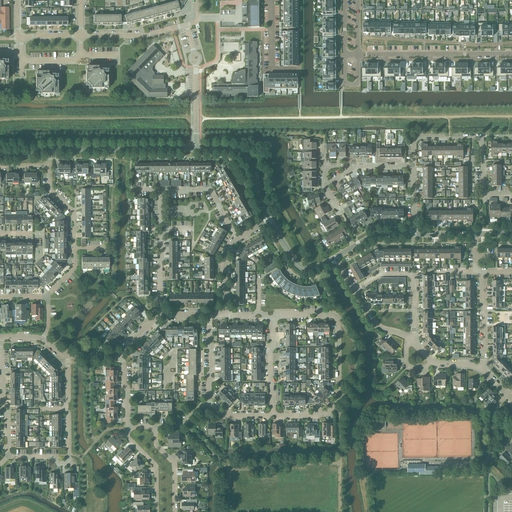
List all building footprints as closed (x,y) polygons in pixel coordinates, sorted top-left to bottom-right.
[(8,7),(1,7),(0,0),(0,23),(1,24),(1,30),(9,30),(8,7)] [(180,11),(186,0),(176,0),(177,1),(124,16),(121,16),(121,15),(93,15),(93,25),(127,25),(180,11)] [(258,0),(247,0),(248,27),(259,27),(258,0)] [(283,0),(283,23),(279,23),(279,29),(298,29),(297,0),(283,0)] [(335,12),(335,5),(322,5),(322,9),(325,9),(325,15),(333,15),(332,12),(335,12)] [(336,26),(336,20),(333,20),(333,16),(326,16),(326,26),(336,26)] [(487,23),(477,23),(477,32),(481,32),(481,36),(487,36),(487,26),(487,23)] [(487,26),(487,36),(493,36),(493,32),(496,32),(496,24),(492,24),(492,26),(487,26)] [(502,24),(498,24),(499,32),(502,32),(502,36),(508,36),(508,26),(507,26),(502,26),(502,24)] [(336,33),(336,26),(326,26),(326,36),(333,36),(333,33),(336,33)] [(298,66),(298,32),(279,32),(280,38),(283,38),(283,66),(298,66)] [(336,48),(336,41),(333,41),(333,38),(326,38),(326,48),(336,48)] [(215,84),(213,84),(213,96),(220,96),(220,97),(230,97),(230,96),(235,96),(235,95),(241,95),(241,96),(247,96),(247,97),(258,97),(258,86),(257,86),(257,80),(256,80),(256,74),(257,74),(257,68),(256,68),(256,65),(257,65),(257,54),(256,54),(256,48),(257,48),(257,42),(254,42),(248,42),(248,44),(245,44),(245,63),(245,70),(242,70),(240,71),(237,72),(237,73),(236,72),(235,72),(234,73),(233,74),(233,75),(234,76),(233,76),(232,79),(232,81),(231,84),(225,84),(215,84)] [(164,84),(164,80),(164,75),(154,75),(154,73),(154,72),(150,72),(149,71),(163,56),(153,45),(128,71),(134,77),(132,78),(132,79),(135,82),(134,84),(148,98),(167,97),(167,89),(165,89),(165,86),(165,84),(164,84)] [(336,54),(336,48),(326,48),(326,54),(322,54),(322,58),(333,58),(333,54),(336,54)] [(336,69),(336,62),(333,62),(333,59),(326,59),(326,69),(336,69)] [(365,68),(362,68),(362,77),(371,77),(371,64),(365,64),(365,68)] [(377,64),(371,64),(371,77),(381,77),(381,68),(377,68),(377,64)] [(387,68),(384,68),(384,77),(394,77),(394,64),(387,64),(387,68)] [(400,64),(394,64),(394,77),(403,77),(403,68),(400,68),(400,64)] [(410,68),(407,68),(407,77),(416,77),(416,64),(410,64),(410,68)] [(422,64),(416,64),(416,77),(426,77),(426,68),(422,68),(422,64)] [(432,68),(429,68),(429,77),(439,77),(439,64),(432,64),(432,68)] [(445,64),(439,64),(439,77),(448,77),(448,68),(445,68),(445,64)] [(455,68),(452,68),(452,77),(461,77),(461,64),(455,64),(455,68)] [(467,64),(461,64),(461,77),(471,77),(471,68),(467,68),(467,64)] [(477,68),(474,68),(474,77),(484,77),(484,64),(477,64),(477,68)] [(490,64),(484,64),(484,77),(493,77),(493,68),(490,68),(490,64)] [(500,68),(496,68),(496,77),(506,77),(506,75),(506,64),(500,64),(500,68)] [(108,87),(108,76),(105,76),(105,73),(108,73),(108,69),(104,69),(104,67),(98,67),(98,66),(87,66),(87,69),(86,70),(86,83),(87,83),(92,87),(92,88),(104,88),(105,87),(108,87)] [(336,75),(336,69),(326,69),(326,75),(323,75),(323,79),(333,79),(333,75),(336,75)] [(48,72),(37,72),(37,74),(36,75),(36,88),(37,88),(42,92),(42,94),(54,94),(54,93),(55,92),(58,92),(58,81),(55,81),(55,78),(58,78),(58,75),(54,75),(54,72),(48,72)] [(298,74),(263,75),(263,93),(269,93),(269,89),(298,89),(298,74)] [(336,90),(336,83),(333,83),(333,80),(323,80),(323,84),(326,84),(326,90),(336,90)] [(302,149),(303,149),(303,152),(310,152),(310,149),(316,149),(316,143),(310,143),(310,140),(300,140),(301,143),(301,144),(301,145),(302,145),(302,149)] [(326,144),(326,153),(329,153),(329,157),(336,157),(336,151),(336,144),(326,144)] [(336,144),(336,151),(339,151),(339,157),(345,157),(345,144),(336,144)] [(385,158),(385,149),(381,149),(381,148),(380,148),(380,144),(376,144),(376,155),(379,155),(379,158),(385,158)] [(404,155),(404,144),(401,144),(401,146),(396,146),(396,158),(401,158),(401,155),(404,155)] [(355,158),(355,147),(347,147),(347,153),(350,153),(350,156),(353,156),(353,158),(355,158)] [(366,147),(366,158),(368,158),(368,156),(372,156),(372,153),(375,153),(375,147),(366,147)] [(316,152),(310,152),(303,152),(303,162),(310,162),(310,159),(316,159),(316,152)] [(310,162),(303,162),(303,172),(310,171),(310,168),(316,168),(316,162),(310,162)] [(64,174),(63,164),(57,164),(58,170),(55,170),(55,177),(60,177),(60,174),(64,174)] [(63,164),(64,174),(67,174),(67,177),(73,177),(73,170),(70,170),(69,164),(63,164)] [(82,174),(81,164),(75,164),(76,170),(73,170),(73,177),(73,179),(78,179),(78,174),(82,174)] [(81,164),(82,174),(85,174),(85,177),(91,177),(91,170),(88,170),(87,164),(81,164)] [(96,178),(96,177),(96,174),(100,174),(99,164),(93,164),(94,170),(91,170),(91,177),(91,178),(96,178)] [(99,164),(100,174),(103,174),(103,176),(109,176),(109,170),(105,170),(105,164),(99,164)] [(189,173),(189,172),(189,164),(173,164),(168,164),(151,164),(151,173),(155,173),(155,175),(159,175),(159,173),(166,173),(166,175),(168,175),(168,173),(173,173),(173,175),(175,175),(175,173),(182,173),(182,175),(186,175),(186,173),(189,173)] [(221,177),(229,173),(226,168),(219,172),(221,177)] [(303,181),(310,181),(310,178),(316,178),(316,171),(310,171),(303,172),(303,181)] [(229,173),(221,177),(224,182),(232,177),(229,173)] [(6,187),(6,184),(6,183),(12,183),(12,174),(6,174),(6,176),(3,176),(3,184),(3,187),(6,187)] [(12,174),(12,183),(18,183),(18,184),(21,184),(21,176),(18,176),(18,174),(12,174)] [(30,183),(30,174),(24,174),(24,176),(21,176),(21,184),(24,184),(24,183),(30,183)] [(30,174),(30,183),(36,183),(36,186),(39,186),(39,176),(36,176),(36,174),(30,174)] [(371,185),(371,175),(369,175),(369,176),(365,176),(365,177),(361,177),(363,183),(365,183),(365,185),(371,185)] [(232,177),(224,182),(227,186),(234,182),(232,177)] [(351,179),(357,189),(361,186),(360,184),(362,183),(363,183),(361,177),(357,179),(357,178),(354,180),(353,178),(351,179)] [(347,183),(352,191),(357,189),(351,179),(349,181),(350,182),(347,183)] [(310,181),(303,181),(303,191),(310,191),(310,187),(316,187),(316,181),(310,181)] [(234,182),(227,186),(230,191),(237,187),(234,182)] [(342,185),(347,194),(352,191),(347,183),(345,185),(344,184),(342,185)] [(347,194),(342,185),(340,186),(341,187),(338,189),(342,197),(347,194)] [(237,187),(230,191),(232,196),(240,191),(237,187)] [(240,191),(232,196),(235,200),(241,196),(242,197),(243,196),(240,191)] [(314,203),(320,202),(318,194),(307,197),(309,206),(314,205),(314,203)] [(43,196),(37,202),(39,204),(40,203),(44,207),(51,201),(47,197),(45,198),(43,196)] [(232,208),(244,201),(242,197),(241,196),(235,200),(234,201),(236,204),(231,206),(232,208)] [(51,201),(44,207),(48,211),(55,204),(51,201)] [(240,210),(247,206),(244,201),(232,208),(233,210),(238,207),(240,210)] [(52,215),(58,208),(55,204),(48,211),(52,215)] [(319,218),(320,217),(330,212),(328,209),(328,208),(327,206),(324,207),(322,205),(314,210),(319,218)] [(242,215),(250,211),(247,206),(240,210),(242,215)] [(55,221),(65,217),(61,213),(62,212),(58,208),(52,215),(56,219),(55,220),(55,221)] [(367,211),(367,208),(363,211),(363,210),(358,213),(363,223),(365,222),(364,220),(367,218),(366,216),(368,215),(367,211)] [(367,211),(368,215),(371,215),(370,217),(374,217),(374,219),(376,219),(376,208),(371,208),(367,208),(367,211)] [(250,211),(242,215),(245,220),(253,215),(250,211)] [(353,216),(358,224),(361,222),(362,224),(363,223),(358,213),(353,216)] [(358,224),(353,216),(349,219),(354,228),(356,227),(355,225),(358,224)] [(55,227),(57,227),(66,227),(66,222),(65,222),(65,217),(55,221),(56,222),(54,222),(55,227)] [(328,231),(338,225),(334,218),(328,221),(326,219),(320,222),(322,225),(323,224),(328,231)] [(216,232),(224,237),(227,232),(219,228),(216,232)] [(324,245),(328,243),(330,246),(344,238),(343,235),(346,234),(343,228),(325,238),(322,240),(324,245)] [(214,237),(221,241),(224,237),(216,232),(214,237)] [(211,242),(219,246),(221,241),(214,237),(211,242)] [(257,241),(262,248),(266,245),(262,238),(257,241)] [(262,248),(257,241),(253,243),(257,251),(262,248)] [(208,246),(216,251),(219,246),(211,242),(208,246)] [(257,251),(253,243),(248,246),(252,253),(257,251)] [(216,251),(208,246),(206,251),(213,256),(216,251)] [(252,253),(248,246),(243,249),(244,250),(241,256),(246,259),(248,256),(252,253)] [(358,282),(364,278),(366,278),(365,276),(365,275),(364,273),(363,274),(361,269),(375,261),(375,260),(378,258),(383,258),(383,259),(411,259),(411,250),(405,250),(405,251),(395,251),(395,250),(383,250),(383,251),(378,251),(376,252),(371,255),(371,253),(356,261),(356,262),(351,265),(352,266),(349,268),(358,282)] [(67,254),(57,254),(55,254),(55,259),(56,260),(55,261),(65,265),(65,260),(67,260),(67,254)] [(109,255),(108,255),(106,255),(106,258),(85,258),(85,255),(82,255),(82,269),(109,269),(109,255)] [(247,262),(245,262),(245,261),(246,259),(241,256),(238,261),(236,261),(236,267),(245,267),(247,267),(247,262)] [(59,273),(63,269),(62,268),(65,265),(55,261),(55,262),(53,261),(50,265),(59,273)] [(59,273),(50,265),(46,269),(48,271),(55,277),(59,273)] [(281,272),(279,270),(279,269),(278,269),(278,270),(271,275),(274,281),(278,286),(283,290),(288,293),(294,295),(301,297),(307,298),(313,297),(320,295),(316,286),(315,286),(314,286),(311,287),(310,287),(308,287),(307,287),(305,287),(303,287),(301,287),(299,286),(297,285),(295,285),(293,284),(292,283),(291,283),(289,281),(287,280),(287,279),(286,279),(284,277),(283,276),(281,272)] [(45,274),(51,281),(55,277),(48,271),(45,274)] [(51,281),(45,274),(41,278),(40,277),(39,278),(43,287),(46,284),(47,285),(51,281)] [(43,287),(39,278),(38,278),(38,280),(32,280),(32,289),(38,289),(38,287),(43,287)] [(377,304),(377,295),(376,295),(376,293),(366,293),(366,299),(367,299),(367,302),(371,302),(371,304),(377,304)] [(129,310),(130,311),(139,320),(141,318),(138,316),(140,313),(137,310),(139,308),(135,304),(129,310)] [(2,319),(5,319),(12,319),(12,311),(8,311),(8,305),(2,305),(2,319)] [(26,319),(28,319),(28,311),(25,311),(23,308),(24,307),(23,306),(23,305),(15,305),(16,321),(26,321),(26,319)] [(37,320),(43,320),(43,314),(40,314),(39,305),(31,305),(31,316),(36,316),(37,317),(37,320)] [(126,315),(133,321),(135,319),(137,321),(139,320),(130,311),(126,315)] [(123,319),(131,327),(133,326),(131,324),(133,321),(126,315),(123,319)] [(123,319),(119,323),(125,329),(127,327),(130,329),(131,327),(123,319)] [(113,324),(124,335),(125,333),(123,331),(125,329),(119,323),(117,320),(113,324)] [(124,335),(113,324),(109,328),(110,329),(118,337),(120,335),(122,337),(124,335)] [(172,338),(172,336),(172,326),(170,326),(170,327),(167,327),(167,330),(162,330),(162,331),(165,339),(167,338),(172,338)] [(197,337),(197,332),(194,332),(194,326),(192,326),(192,327),(189,327),(188,338),(197,337)] [(425,339),(432,336),(432,328),(423,328),(423,334),(425,334),(425,339)] [(108,334),(116,343),(118,341),(115,339),(118,337),(110,329),(106,333),(108,334)] [(165,339),(162,331),(159,333),(158,333),(156,335),(155,334),(153,336),(160,343),(161,343),(164,339),(165,339)] [(116,343),(108,334),(104,338),(103,337),(100,339),(105,343),(107,341),(110,344),(112,342),(115,344),(116,343)] [(150,341),(158,348),(162,344),(161,343),(160,343),(153,336),(152,337),(152,338),(150,341)] [(432,336),(425,339),(429,342),(427,344),(431,348),(438,341),(432,336)] [(391,354),(397,348),(388,339),(385,342),(381,338),(376,343),(380,346),(382,344),(391,354)] [(158,348),(150,341),(148,343),(147,342),(145,344),(153,351),(153,350),(155,352),(158,348)] [(438,341),(431,348),(435,352),(437,350),(439,352),(444,347),(438,341)] [(153,351),(145,344),(144,345),(145,346),(143,348),(144,349),(140,353),(148,356),(149,354),(153,351)] [(27,348),(27,358),(32,358),(33,358),(37,350),(32,350),(32,349),(29,349),(29,348),(27,348)] [(39,363),(46,355),(44,354),(43,355),(41,352),(40,353),(37,350),(33,358),(35,359),(39,363)] [(497,358),(499,358),(499,355),(502,355),(502,350),(493,350),(493,355),(497,355),(497,358)] [(150,358),(148,358),(148,357),(148,356),(140,353),(140,357),(139,357),(139,360),(138,360),(138,363),(148,363),(150,363),(150,358)] [(43,367),(49,360),(47,358),(48,357),(46,355),(39,363),(43,367)] [(498,370),(505,363),(501,359),(499,358),(497,358),(499,361),(494,366),(498,370)] [(47,370),(54,363),(52,361),(51,362),(49,360),(43,367),(47,370)] [(387,372),(397,372),(397,364),(390,364),(390,360),(383,361),(383,366),(382,366),(382,374),(387,374),(387,372)] [(54,363),(47,370),(51,374),(51,376),(59,372),(56,369),(57,368),(55,366),(56,365),(54,363)] [(502,374),(509,367),(505,363),(498,370),(502,374)] [(506,378),(511,371),(511,370),(509,367),(502,374),(506,378)] [(107,377),(116,377),(116,374),(117,374),(117,371),(114,371),(114,368),(105,368),(105,374),(107,374),(107,377)] [(52,382),(62,382),(62,380),(61,380),(61,377),(59,377),(59,372),(51,376),(52,377),(52,382)] [(445,381),(446,381),(446,374),(438,374),(438,377),(434,377),(434,386),(445,386),(445,381)] [(457,387),(464,387),(464,374),(457,374),(457,378),(453,378),(453,384),(457,384),(457,387)] [(105,377),(105,381),(105,386),(115,386),(115,383),(117,383),(117,380),(116,380),(116,377),(107,377),(105,377)] [(420,391),(429,391),(428,377),(424,377),(424,379),(417,379),(417,386),(420,386),(420,391)] [(401,390),(402,389),(404,390),(408,390),(407,392),(412,392),(412,386),(408,386),(406,383),(406,382),(403,378),(400,381),(399,380),(394,385),(398,390),(399,389),(401,390)] [(480,390),(484,385),(482,383),(478,386),(477,386),(477,379),(469,379),(469,388),(477,388),(477,390),(480,390)] [(318,389),(320,391),(327,398),(328,397),(328,395),(330,393),(327,391),(329,388),(328,388),(328,382),(322,382),(322,383),(321,383),(321,386),(318,389)] [(221,399),(228,392),(224,388),(226,387),(223,384),(218,389),(220,392),(218,394),(220,397),(219,397),(221,399)] [(115,386),(105,386),(105,392),(107,392),(107,395),(116,395),(116,392),(118,392),(118,389),(115,389),(115,386)] [(493,405),(499,399),(488,389),(480,396),(486,402),(488,400),(493,405)] [(231,390),(228,392),(221,399),(223,401),(224,400),(226,402),(232,395),(232,396),(235,394),(231,390)] [(327,398),(320,391),(316,395),(322,401),(323,400),(325,400),(327,398)] [(249,406),(249,393),(240,393),(240,402),(243,402),(243,405),(246,405),(246,406),(249,406)] [(105,395),(105,399),(105,404),(115,404),(115,401),(118,401),(118,398),(116,398),(116,395),(107,395),(105,395)] [(236,399),(232,396),(232,395),(226,402),(228,404),(227,405),(229,407),(232,403),(234,405),(239,401),(237,398),(236,399)] [(322,401),(316,395),(312,399),(311,398),(308,398),(308,404),(313,404),(315,402),(319,406),(321,404),(321,403),(322,401)] [(300,396),(300,406),(302,406),(303,405),(305,405),(305,404),(308,404),(308,398),(305,398),(305,396),(300,396)] [(115,404),(105,404),(105,414),(117,414),(117,410),(118,410),(118,408),(115,408),(115,404)] [(117,414),(105,414),(105,423),(115,423),(115,419),(118,419),(118,417),(117,417),(117,414)] [(222,431),(226,431),(226,424),(222,424),(222,428),(216,428),(215,425),(209,425),(209,434),(215,434),(215,437),(222,437),(222,431)] [(252,437),(255,437),(255,427),(252,427),(252,424),(244,425),(245,438),(252,437)] [(273,434),(276,434),(276,437),(284,437),(284,429),(280,429),(280,424),(273,424),(273,434)] [(287,424),(287,437),(293,436),(293,432),(298,432),(298,437),(302,437),(302,427),(298,427),(298,424),(287,424)] [(320,431),(318,431),(318,426),(314,426),(314,424),(307,424),(307,427),(306,427),(306,436),(314,436),(314,438),(320,438),(320,431)] [(331,437),(334,437),(334,427),(331,427),(331,424),(323,424),(323,437),(331,436),(331,437)] [(238,440),(238,438),(242,438),(242,432),(238,432),(238,425),(230,425),(230,440),(238,440)] [(270,433),(266,433),(266,425),(259,425),(259,436),(266,436),(266,437),(270,437),(270,433)] [(179,442),(179,441),(179,433),(171,433),(171,437),(168,437),(168,438),(168,439),(168,441),(168,442),(179,442)] [(108,446),(113,451),(119,445),(120,446),(122,444),(122,443),(118,439),(115,441),(112,437),(103,446),(105,448),(107,448),(108,446)] [(504,452),(499,458),(507,465),(510,462),(511,463),(511,443),(508,447),(507,446),(505,448),(511,455),(510,458),(504,452)] [(126,447),(126,448),(123,451),(121,449),(115,456),(117,458),(118,456),(124,462),(132,453),(126,447)] [(192,464),(192,451),(182,451),(182,452),(178,452),(175,454),(179,459),(180,458),(182,459),(182,464),(192,464)] [(140,469),(144,465),(137,458),(132,462),(130,460),(124,466),(126,468),(129,465),(135,471),(138,468),(140,469)] [(420,475),(431,474),(437,474),(437,470),(437,466),(425,467),(425,462),(421,462),(421,461),(403,461),(403,462),(400,462),(400,471),(406,471),(406,473),(420,473),(420,475)] [(26,482),(31,482),(31,473),(27,473),(27,467),(19,467),(19,478),(26,478),(26,482)] [(39,482),(46,482),(46,471),(43,471),(43,467),(34,467),(35,478),(39,478),(39,482)] [(15,482),(15,479),(15,473),(12,473),(12,468),(5,468),(5,482),(15,482)] [(195,478),(195,477),(195,472),(193,472),(193,469),(183,469),(183,475),(182,475),(182,481),(195,481),(195,478)] [(137,482),(140,482),(140,485),(148,485),(148,475),(145,475),(145,472),(142,472),(133,475),(133,479),(136,479),(137,482)] [(53,489),(60,489),(60,479),(57,479),(57,474),(50,474),(50,484),(53,484),(53,489)] [(74,496),(77,496),(78,496),(78,483),(74,483),(74,478),(76,478),(76,474),(74,474),(65,474),(65,488),(66,488),(66,489),(68,489),(74,489),(74,496)] [(194,492),(195,492),(195,486),(185,486),(185,489),(183,489),(183,492),(183,496),(194,496),(194,492)] [(148,499),(148,491),(140,491),(140,488),(132,488),(132,491),(133,491),(133,499),(148,499)] [(194,504),(196,504),(196,500),(189,500),(189,503),(182,503),(182,510),(194,510),(194,504)] [(134,511),(148,511),(148,506),(143,506),(143,503),(133,503),(133,508),(134,508),(134,511)]
